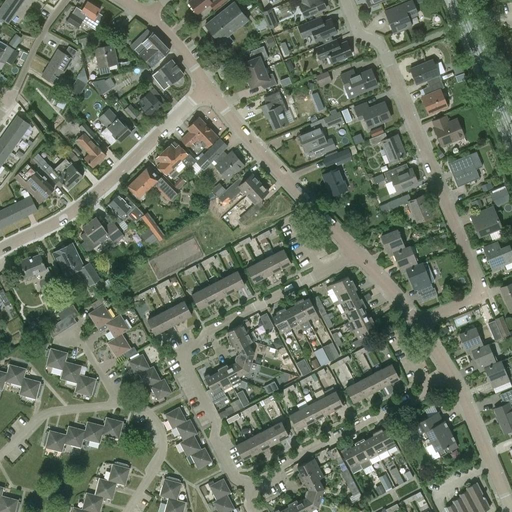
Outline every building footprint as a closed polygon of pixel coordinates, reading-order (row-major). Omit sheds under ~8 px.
[(4,0),(0,6),(0,18),(8,24),(24,0),(4,0)] [(191,0),(188,3),(197,14),(209,5),(214,10),(226,0),(191,0)] [(299,4),(304,17),(326,8),(322,0),(299,0),(301,3),(299,4)] [(385,12),(393,33),(412,26),(408,18),(418,14),(412,0),(385,12)] [(71,13),(67,20),(77,27),(81,21),(95,30),(104,17),(98,13),(100,10),(87,1),(81,11),(76,7),(72,14),(71,13)] [(234,2),(205,25),(219,43),(248,20),(234,2)] [(262,12),(267,25),(276,22),(271,9),(262,12)] [(312,33),(316,41),(336,32),(331,20),(323,23),(320,17),(298,27),(302,37),(312,33)] [(138,54),(139,54),(147,47),(158,38),(152,32),(151,34),(147,30),(130,45),(138,54)] [(15,48),(21,38),(16,35),(9,44),(15,48)] [(87,37),(78,39),(81,49),(89,47),(87,37)] [(147,47),(139,54),(151,67),(169,50),(158,38),(147,47)] [(338,45),(336,39),(315,48),(320,59),(328,56),(332,63),(352,55),(346,42),(338,45)] [(109,73),(107,65),(116,63),(113,45),(102,47),(101,46),(97,46),(97,48),(94,49),(99,75),(109,73)] [(4,51),(0,48),(0,57),(6,62),(14,50),(7,46),(4,51)] [(57,49),(49,62),(64,72),(72,58),(77,51),(69,46),(64,53),(57,49)] [(252,60),(241,64),(244,72),(244,77),(264,69),(261,62),(268,58),(263,46),(250,51),(251,53),(249,54),(252,60)] [(287,59),(282,48),(278,49),(283,60),(287,59)] [(163,90),(169,86),(183,75),(171,60),(152,75),(163,90)] [(426,80),(428,86),(441,81),(432,60),(410,69),(416,84),(426,80)] [(129,61),(120,63),(122,71),(131,69),(129,61)] [(49,62),(41,76),(56,85),(64,72),(49,62)] [(458,62),(452,64),(455,74),(462,71),(458,62)] [(264,69),(244,77),(248,80),(251,87),(258,84),(261,83),(263,89),(276,84),(272,74),(266,75),(264,69)] [(96,80),(94,70),(87,72),(89,82),(96,80)] [(353,70),(341,75),(346,86),(344,87),(349,99),(356,96),(355,94),(377,85),(371,70),(355,76),(353,70)] [(327,71),(315,76),(320,87),(332,82),(327,71)] [(455,76),(457,82),(465,79),(463,73),(455,76)] [(95,83),(102,93),(116,84),(109,74),(95,83)] [(72,85),(81,91),(86,83),(77,78),(72,85)] [(441,81),(428,86),(424,88),(427,94),(422,96),(429,114),(447,106),(440,89),(443,87),(441,81)] [(77,98),(81,91),(72,85),(68,92),(77,98)] [(138,102),(143,107),(141,108),(149,116),(164,102),(165,101),(156,91),(155,89),(154,88),(138,102)] [(273,129),(288,123),(283,112),(287,111),(279,91),(274,93),(276,99),(261,106),(264,115),(267,114),(273,129)] [(55,92),(49,102),(55,105),(60,95),(55,92)] [(61,95),(56,106),(63,109),(68,98),(61,95)] [(122,98),(118,100),(124,107),(127,105),(122,98)] [(364,117),(369,127),(391,118),(384,102),(368,109),(366,103),(355,107),(359,119),(364,117)] [(133,120),(139,114),(129,104),(124,109),(133,120)] [(108,108),(98,118),(106,127),(100,133),(111,144),(116,140),(119,143),(131,132),(124,123),(123,125),(108,108)] [(347,108),(341,110),(346,122),(352,120),(347,108)] [(322,118),(326,126),(327,128),(343,121),(339,111),(322,118)] [(434,128),(442,145),(464,136),(457,119),(448,123),(445,115),(433,120),(435,127),(434,128)] [(17,116),(8,130),(20,139),(30,125),(17,116)] [(196,157),(205,148),(217,137),(199,118),(188,128),(190,131),(180,140),(196,157)] [(305,151),(313,148),(316,156),(334,148),(331,139),(325,141),(320,128),(326,126),(322,118),(309,124),(312,130),(299,135),(305,151)] [(78,128),(84,134),(77,140),(90,154),(85,158),(93,167),(106,155),(98,147),(97,147),(99,145),(93,138),(95,135),(84,123),(78,128)] [(381,127),(370,132),(372,136),(383,132),(381,127)] [(20,139),(8,130),(0,141),(0,144),(10,152),(20,139)] [(372,145),(381,141),(389,162),(406,155),(397,134),(387,138),(385,132),(369,139),(372,145)] [(219,138),(205,153),(196,162),(204,170),(228,146),(219,138)] [(181,161),(186,166),(189,169),(196,161),(188,153),(187,154),(174,141),(157,158),(161,162),(158,165),(167,174),(169,172),(174,177),(178,173),(173,168),(181,161)] [(10,152),(0,144),(0,164),(1,165),(10,152)] [(75,147),(72,150),(77,156),(80,153),(75,147)] [(323,158),(326,167),(351,157),(347,148),(323,158)] [(70,150),(67,153),(74,161),(78,158),(70,150)] [(439,150),(436,153),(440,158),(444,155),(439,150)] [(215,166),(227,181),(244,166),(231,152),(215,166)] [(449,164),(458,186),(478,178),(475,169),(482,166),(477,153),(449,164)] [(38,155),(32,160),(41,168),(46,163),(38,155)] [(60,188),(64,184),(68,189),(83,175),(70,162),(70,163),(64,157),(52,169),(48,166),(43,171),(50,178),(60,188)] [(32,196),(40,203),(53,190),(27,164),(14,177),(33,195),(32,196)] [(179,191),(178,190),(173,185),(166,178),(162,174),(159,178),(148,167),(128,186),(133,192),(133,194),(135,196),(137,196),(139,198),(152,185),(168,202),(179,191)] [(328,183),(333,195),(347,189),(339,168),(322,175),(326,184),(328,183)] [(395,168),(384,173),(388,183),(393,181),(397,191),(418,182),(412,169),(398,175),(395,168)] [(241,190),(246,195),(260,183),(251,174),(237,188),(233,183),(225,190),(218,196),(217,197),(221,202),(227,196),(230,200),(241,190)] [(180,188),(188,182),(185,179),(177,184),(180,188)] [(219,183),(212,190),(218,196),(225,190),(219,183)] [(260,183),(246,195),(255,204),(268,192),(260,183)] [(487,183),(481,186),(484,192),(490,189),(487,183)] [(497,205),(511,201),(508,190),(494,194),(497,205)] [(118,195),(109,204),(124,221),(129,216),(135,222),(141,217),(144,214),(137,208),(136,206),(132,210),(129,207),(130,207),(118,195)] [(431,216),(422,196),(409,201),(417,222),(431,216)] [(15,204),(22,218),(37,210),(30,197),(15,204)] [(204,197),(198,200),(203,209),(208,206),(209,206),(204,197)] [(399,198),(387,203),(390,209),(402,204),(399,198)] [(15,204),(0,211),(7,225),(22,218),(15,204)] [(257,210),(253,205),(238,219),(242,224),(257,210)] [(483,219),(473,223),(479,236),(489,232),(501,227),(492,206),(480,211),(483,219)] [(144,214),(141,217),(149,228),(155,235),(159,241),(161,239),(165,236),(146,212),(144,214)] [(98,241),(107,235),(114,244),(124,237),(112,220),(103,227),(96,217),(82,227),(86,231),(79,236),(84,242),(79,245),(86,254),(100,243),(98,241)] [(389,255),(394,253),(405,249),(397,230),(381,236),(389,255)] [(263,233),(257,236),(259,240),(262,244),(267,241),(265,237),(263,233)] [(155,235),(146,242),(150,247),(151,248),(159,241),(155,235)] [(484,247),(493,268),(511,260),(511,253),(508,245),(500,248),(497,242),(484,247)] [(89,262),(82,266),(72,244),(51,254),(55,262),(59,260),(66,275),(78,269),(89,286),(100,279),(96,273),(89,262)] [(410,246),(405,249),(394,253),(401,271),(407,269),(422,263),(417,265),(410,246)] [(273,254),(281,269),(290,264),(283,249),(273,254)] [(47,267),(45,268),(39,254),(31,257),(31,256),(20,261),(20,262),(15,264),(8,268),(11,274),(19,271),(22,279),(26,277),(37,272),(38,275),(38,284),(42,295),(52,291),(47,277),(50,275),(47,267)] [(273,254),(264,259),(272,274),(281,269),(273,254)] [(264,259),(255,264),(263,278),(272,274),(264,259)] [(422,263),(407,269),(415,288),(418,295),(420,294),(422,300),(437,294),(434,287),(433,288),(430,282),(434,280),(426,261),(422,263)] [(254,283),(263,278),(255,264),(246,269),(254,283)] [(227,276),(235,290),(244,286),(237,271),(227,276)] [(4,273),(0,275),(0,280),(6,291),(12,288),(4,273)] [(227,276),(218,281),(226,295),(235,290),(227,276)] [(332,289),(335,294),(354,285),(352,280),(349,281),(347,276),(326,287),(328,291),(332,289)] [(218,281),(210,285),(217,300),(226,295),(218,281)] [(510,311),(511,310),(511,282),(501,287),(510,311)] [(210,285),(201,290),(208,305),(217,300),(210,285)] [(354,285),(335,294),(338,300),(334,302),(336,305),(339,303),(357,295),(354,290),(356,289),(354,285)] [(0,298),(1,298),(5,306),(10,303),(2,289),(0,290),(0,298)] [(199,309),(208,305),(201,290),(191,295),(199,309)] [(357,295),(339,303),(344,313),(364,303),(361,298),(359,299),(357,295)] [(113,319),(113,318),(104,304),(106,302),(103,297),(91,304),(94,310),(88,313),(98,328),(106,323),(105,323),(113,319)] [(302,298),(298,300),(308,320),(313,317),(315,321),(319,319),(308,297),(303,300),(302,298)] [(294,305),(290,307),(300,328),(304,326),(302,323),(308,320),(298,300),(293,303),(294,305)] [(175,306),(182,320),(191,315),(184,301),(175,306)] [(320,301),(316,304),(321,313),(325,311),(320,301)] [(364,303),(344,313),(349,322),(366,313),(364,308),(366,307),(364,303)] [(71,314),(74,318),(79,314),(73,304),(69,306),(67,307),(71,314)] [(175,306),(166,310),(173,325),(182,320),(175,306)] [(57,313),(61,320),(66,317),(71,314),(67,307),(57,313)] [(284,307),(280,310),(290,329),(295,326),(297,329),(300,328),(290,307),(285,309),(284,307)] [(166,310),(157,315),(164,329),(173,325),(166,310)] [(280,334),(290,329),(280,310),(275,312),(276,314),(271,316),(280,334)] [(325,311),(321,313),(325,322),(330,320),(329,319),(333,317),(331,312),(327,314),(325,311)] [(266,313),(260,316),(261,319),(263,323),(270,320),(266,313)] [(368,317),(366,313),(349,322),(345,324),(347,328),(351,326),(353,331),(373,321),(370,316),(368,317)] [(74,318),(71,314),(66,317),(72,325),(77,322),(74,318)] [(108,327),(114,338),(115,338),(122,333),(122,334),(130,329),(120,314),(113,318),(113,319),(105,323),(106,323),(98,328),(101,332),(108,327)] [(155,334),(164,329),(157,315),(147,320),(155,334)] [(66,317),(61,320),(67,328),(72,325),(66,317)] [(67,328),(61,320),(57,323),(62,331),(67,328)] [(227,338),(229,342),(248,332),(246,327),(251,325),(248,320),(226,331),(229,336),(227,338)] [(264,324),(262,325),(265,331),(273,327),(270,320),(263,323),(264,324)] [(373,321),(353,331),(358,340),(352,343),(355,348),(367,342),(364,337),(375,331),(373,326),(375,325),(373,321)] [(494,321),(488,323),(495,340),(501,337),(494,321)] [(62,331),(57,323),(52,326),(57,335),(62,331)] [(509,334),(505,323),(497,326),(502,337),(509,334)] [(57,335),(52,326),(47,329),(53,338),(57,335)] [(467,353),(472,351),(483,346),(475,328),(459,334),(467,353)] [(249,334),(248,332),(229,342),(232,347),(234,346),(236,349),(248,343),(253,341),(254,340),(256,339),(253,332),(249,334)] [(131,348),(122,334),(122,333),(115,338),(114,338),(107,342),(116,358),(124,353),(127,358),(137,352),(134,346),(131,348)] [(332,342),(321,348),(329,362),(339,357),(332,342)] [(236,355),(235,357),(251,361),(253,353),(249,344),(248,343),(236,349),(238,354),(236,355)] [(488,344),(483,346),(472,351),(480,369),(484,367),(496,363),(488,344)] [(67,352),(50,348),(49,351),(46,350),(45,356),(48,357),(45,366),(62,370),(63,365),(64,366),(65,361),(67,352)] [(312,352),(320,366),(329,362),(321,348),(312,352)] [(150,368),(149,368),(142,353),(130,360),(128,361),(135,376),(139,374),(150,368)] [(287,353),(281,355),(283,359),(286,365),(284,365),(287,370),(291,368),(288,363),(290,362),(287,357),(289,356),(287,353)] [(348,356),(339,361),(341,364),(342,363),(344,362),(350,360),(348,356)] [(251,362),(235,357),(234,360),(236,362),(233,364),(239,376),(248,371),(251,362)] [(315,357),(309,360),(314,369),(320,366),(315,357)] [(63,365),(62,370),(59,379),(76,383),(77,379),(78,379),(79,374),(82,366),(65,361),(64,366),(63,365)] [(339,361),(330,365),(331,369),(341,364),(339,361)] [(496,363),(484,367),(492,387),(508,381),(500,361),(496,363)] [(6,377),(4,382),(20,386),(22,381),(22,382),(24,377),(26,368),(8,364),(6,372),(5,377),(6,377)] [(226,364),(222,366),(232,385),(237,383),(239,386),(244,388),(247,382),(240,380),(238,376),(239,376),(236,370),(233,364),(227,366),(226,364)] [(306,364),(298,368),(302,376),(311,371),(306,364)] [(382,369),(389,383),(399,378),(391,364),(382,369)] [(146,388),(149,386),(155,383),(160,380),(153,366),(149,368),(150,368),(139,374),(146,388)] [(218,371),(214,373),(223,390),(232,385),(222,366),(217,369),(218,371)] [(382,369),(373,374),(380,388),(389,383),(382,369)] [(222,390),(223,390),(214,373),(209,376),(208,374),(203,376),(210,389),(206,391),(212,404),(226,397),(222,390)] [(94,388),(96,388),(98,383),(95,382),(96,379),(79,374),(78,379),(77,379),(76,383),(74,392),(91,397),(92,393),(94,388)] [(373,374),(364,378),(371,393),(380,388),(373,374)] [(38,390),(41,391),(42,386),(39,385),(40,382),(24,377),(22,382),(22,381),(20,386),(18,395),(35,399),(36,396),(38,390)] [(164,378),(160,380),(155,383),(149,386),(157,400),(171,393),(164,378)] [(364,378),(355,383),(362,397),(371,393),(364,378)] [(274,381),(263,386),(267,394),(278,388),(274,381)] [(353,402),(362,397),(355,383),(345,388),(353,402)] [(500,401),(502,405),(493,409),(497,417),(495,417),(497,421),(498,421),(504,433),(511,429),(511,409),(510,404),(511,402),(511,389),(499,394),(501,400),(500,401)] [(242,390),(236,393),(239,399),(243,407),(249,404),(242,390)] [(325,396),(333,410),(342,406),(335,391),(325,396)] [(325,396),(316,401),(324,415),(333,410),(325,396)] [(239,399),(230,404),(231,406),(231,405),(234,411),(243,407),(239,399)] [(316,401),(307,405),(315,420),(324,415),(316,401)] [(225,409),(218,413),(221,419),(234,411),(231,405),(231,406),(225,409)] [(307,405),(298,410),(306,425),(315,420),(307,405)] [(180,423),(186,420),(179,406),(164,414),(172,429),(175,427),(181,424),(180,423)] [(297,429),(306,425),(298,410),(289,415),(297,429)] [(436,451),(439,456),(458,447),(444,420),(441,422),(436,412),(414,424),(423,441),(428,438),(435,451),(436,451)] [(121,430),(123,431),(125,426),(122,425),(123,421),(105,417),(103,425),(102,430),(103,430),(102,435),(118,439),(119,435),(121,430)] [(175,427),(182,440),(188,438),(194,435),(197,433),(189,419),(186,420),(180,423),(181,424),(175,427)] [(87,421),(84,430),(83,434),(84,435),(83,439),(99,443),(102,435),(103,430),(102,430),(103,425),(87,421)] [(281,421),(271,426),(279,441),(288,436),(281,421)] [(68,425),(65,434),(64,439),(65,439),(64,444),(81,448),(83,439),(84,435),(83,434),(84,430),(68,425)] [(271,426),(262,431),(270,446),(279,441),(271,426)] [(381,428),(376,431),(387,450),(396,445),(387,428),(382,430),(381,428)] [(45,433),(44,438),(47,439),(45,444),(44,448),(62,452),(64,444),(65,439),(64,439),(65,434),(49,430),(48,433),(45,433)] [(262,431),(253,436),(261,450),(270,446),(262,431)] [(373,435),(369,437),(378,455),(387,450),(376,431),(372,433),(373,435)] [(186,457),(190,455),(196,452),(195,452),(201,449),(194,435),(188,438),(182,440),(179,442),(186,457)] [(253,436),(244,440),(252,455),(261,450),(253,436)] [(363,438),(358,440),(368,459),(378,455),(369,437),(364,440),(363,438)] [(242,460),(252,455),(244,440),(235,445),(242,460)] [(350,447),(362,469),(363,471),(372,466),(368,459),(358,440),(354,443),(355,444),(350,447)] [(204,447),(201,449),(195,452),(196,452),(190,455),(197,469),(212,462),(204,447)] [(335,447),(329,450),(334,459),(335,458),(340,456),(335,447)] [(352,473),(362,469),(350,447),(346,449),(345,447),(340,450),(350,469),(352,473)] [(340,456),(335,458),(339,465),(344,463),(340,456)] [(299,478),(318,468),(313,458),(296,467),(299,472),(297,473),(299,478)] [(121,466),(122,463),(116,461),(116,464),(112,463),(107,480),(112,481),(112,482),(116,483),(125,486),(130,468),(126,467),(121,466)] [(304,481),(306,485),(307,484),(318,479),(323,477),(318,468),(299,478),(301,482),(304,481)] [(342,471),(340,472),(353,496),(359,493),(347,469),(342,471)] [(409,471),(404,473),(407,480),(412,477),(409,471)] [(385,474),(378,477),(385,490),(391,487),(385,474)] [(99,478),(94,494),(99,496),(103,497),(112,500),(116,483),(112,482),(112,481),(107,480),(99,478)] [(179,479),(173,478),(172,481),(167,479),(164,478),(159,495),(168,498),(172,499),(172,498),(177,500),(181,483),(178,482),(179,479)] [(214,483),(209,485),(216,500),(227,494),(230,492),(223,478),(214,483)] [(305,490),(305,492),(321,497),(323,489),(318,479),(307,484),(306,485),(308,489),(305,490)] [(480,511),(480,510),(488,506),(476,482),(465,488),(466,490),(458,495),(459,497),(452,501),(453,503),(445,507),(447,511),(480,511)] [(381,484),(375,487),(379,495),(385,492),(381,484)] [(86,492),(81,509),(86,510),(86,511),(90,511),(99,511),(103,497),(99,496),(94,494),(86,492)] [(305,497),(303,499),(310,511),(318,507),(321,497),(305,492),(304,495),(305,497)] [(418,492),(409,497),(411,501),(420,497),(418,492)] [(216,500),(213,501),(218,511),(227,511),(231,510),(234,508),(227,494),(216,500)] [(14,511),(16,509),(19,509),(20,504),(17,503),(18,500),(1,495),(0,500),(0,511),(14,511)] [(409,497),(400,502),(404,508),(407,507),(405,504),(411,501),(409,497)] [(163,511),(182,511),(185,502),(177,500),(172,498),(172,499),(168,498),(163,511)] [(296,499),(293,501),(298,511),(308,511),(310,511),(303,499),(297,502),(296,499)] [(288,506),(285,508),(286,511),(298,511),(293,501),(287,504),(288,506)]
